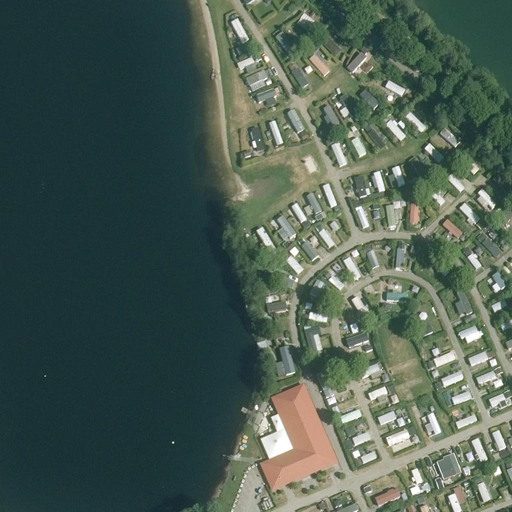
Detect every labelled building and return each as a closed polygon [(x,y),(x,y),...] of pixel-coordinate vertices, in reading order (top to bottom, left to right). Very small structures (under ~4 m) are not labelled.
[(301,16),(297,27),(311,32),(315,21),(301,16)] [(240,45),(248,42),(239,20),(231,23),(240,45)] [(332,25),(328,28),(332,33),(336,29),(332,25)] [(281,33),(274,39),(288,54),(295,48),(281,33)] [(335,58),(342,52),(325,35),(319,41),(335,58)] [(317,46),(306,53),(311,59),(321,52),(317,46)] [(324,78),(330,72),(315,55),(309,61),(324,78)] [(254,59),(237,65),(239,70),(245,68),(247,73),(257,70),(254,59)] [(368,65),(362,71),(367,75),(372,69),(368,65)] [(301,90),(309,85),(299,69),(291,73),(301,90)] [(396,94),(399,88),(385,81),(382,88),(396,94)] [(410,96),(405,100),(409,105),(414,100),(410,96)] [(331,106),(324,109),(331,128),(339,125),(331,106)] [(286,115),(297,135),(305,130),(295,110),(286,115)] [(405,118),(421,135),(427,130),(411,113),(405,118)] [(358,128),(363,124),(359,117),(353,120),(358,128)] [(381,121),(385,126),(389,122),(385,117),(381,121)] [(275,140),(281,138),(275,121),(269,123),(275,140)] [(402,121),(398,125),(405,131),(409,127),(402,121)] [(363,129),(368,135),(372,132),(368,126),(363,129)] [(258,128),(250,130),(257,153),(265,151),(258,128)] [(327,129),(322,132),(326,139),(332,136),(327,129)] [(355,141),(358,156),(366,154),(363,139),(355,141)] [(338,144),(332,147),(340,165),(346,163),(338,144)] [(461,155),(465,150),(461,146),(457,151),(461,155)] [(440,164),(444,160),(429,147),(425,152),(440,164)] [(472,158),(477,153),(472,149),(468,154),(472,158)] [(411,162),(420,181),(428,178),(419,158),(411,162)] [(474,176),(478,172),(465,160),(461,164),(474,176)] [(445,171),(450,166),(446,161),(440,167),(445,171)] [(392,173),(398,189),(406,186),(399,170),(392,173)] [(353,180),(359,200),(367,197),(361,177),(353,180)] [(420,182),(415,185),(418,191),(423,188),(420,182)] [(331,209),(338,206),(329,185),(322,188),(331,209)] [(427,199),(432,194),(428,190),(423,194),(427,199)] [(307,196),(313,216),(321,213),(314,194),(307,196)] [(384,200),(383,194),(372,197),(374,202),(384,200)] [(507,198),(501,204),(505,208),(511,202),(507,198)] [(297,204),(291,208),(300,224),(307,221),(297,204)] [(474,226),(480,220),(464,204),(458,209),(474,226)] [(356,212),(362,229),(369,227),(363,209),(356,212)] [(282,216),(277,220),(288,235),(294,231),(282,216)] [(441,226),(457,240),(463,234),(447,220),(441,226)] [(481,222),(476,227),(480,232),(486,227),(481,222)] [(302,226),(305,231),(310,228),(307,223),(302,226)] [(262,228),(255,233),(269,254),(276,250),(262,228)] [(318,234),(330,249),(335,245),(324,230),(318,234)] [(494,230),(489,235),(494,241),(499,236),(494,230)] [(482,235),(477,240),(481,245),(486,240),(482,235)] [(494,257),(500,252),(490,240),(484,246),(494,257)] [(413,246),(411,252),(419,254),(421,248),(413,246)] [(467,249),(462,253),(466,258),(471,255),(467,249)] [(356,251),(351,254),(355,260),(360,257),(356,251)] [(447,277),(451,272),(435,257),(430,262),(447,277)] [(354,282),(361,278),(350,259),(343,262),(354,282)] [(285,278),(286,275),(279,272),(274,282),(292,290),(295,282),(285,278)] [(501,292),(508,288),(499,273),(492,277),(501,292)] [(333,276),(328,282),(340,292),(345,286),(333,276)] [(511,292),(509,288),(503,293),(506,297),(511,292)] [(465,291),(458,293),(464,316),(471,314),(465,291)] [(352,301),(362,321),(370,317),(359,297),(352,301)] [(507,300),(490,308),(493,314),(511,306),(507,300)] [(266,313),(286,312),(286,304),(266,304),(266,313)] [(355,325),(360,321),(355,313),(350,317),(355,325)] [(426,321),(422,323),(417,314),(409,317),(420,340),(433,334),(426,321)] [(511,320),(500,326),(503,333),(511,328),(511,320)] [(317,346),(314,336),(321,334),(319,327),(304,332),(312,358),(319,356),(316,347),(317,346)] [(345,341),(348,349),(369,342),(366,334),(345,341)] [(280,349),(284,376),(294,375),(290,347),(280,349)] [(436,368),(455,360),(452,352),(433,360),(436,368)] [(444,388),(464,379),(461,372),(441,381),(444,388)] [(266,468),(274,487),(332,462),(301,392),(273,404),(278,417),(271,421),(277,435),(261,442),(271,466),(266,468)] [(491,408),(506,402),(503,395),(488,401),(491,408)] [(381,426),(403,417),(400,409),(378,418),(381,426)] [(457,430),(477,422),(475,416),(455,424),(457,430)] [(498,451),(506,449),(501,431),(492,433),(498,451)] [(480,464),(488,460),(479,439),(471,442),(480,464)] [(350,441),(345,444),(347,450),(353,447),(350,441)] [(405,442),(392,446),(394,452),(407,449),(405,442)] [(374,452),(360,459),(363,465),(377,459),(374,452)] [(452,485),(449,479),(457,476),(450,457),(436,462),(446,488),(452,485)] [(500,468),(493,470),(495,477),(502,475),(500,468)] [(416,485),(423,482),(418,470),(411,472),(416,485)] [(483,503),(492,500),(485,483),(477,486),(483,503)] [(377,507),(400,498),(397,489),(374,499),(377,507)]
